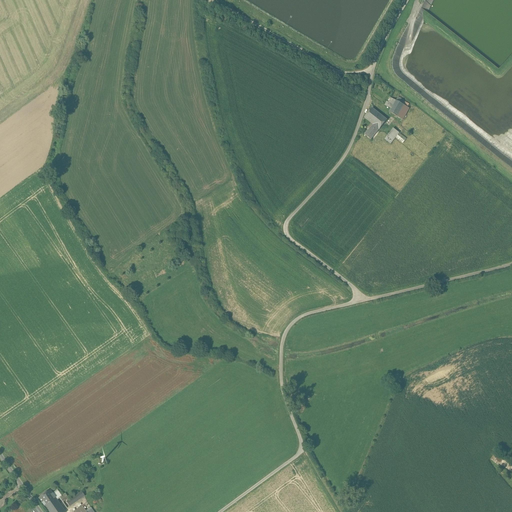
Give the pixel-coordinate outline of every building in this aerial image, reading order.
[(391,98),(387,106),(392,109),(396,101),(391,98)] [(402,104),(396,101),(392,109),(390,113),(403,120),(409,108),(402,104)] [(372,108),(365,118),(371,123),(373,124),(381,115),(372,108)] [(381,115),(373,124),(373,125),(370,128),(365,135),(371,140),(379,130),(387,120),(381,115)] [(396,138),(399,133),(393,128),(388,134),(389,134),(394,139),(395,139),(396,138)] [(399,133),(396,138),(403,144),(406,139),(399,133)] [(394,139),(389,134),(385,139),(391,144),(394,139)] [(58,491),(57,491),(53,494),(50,490),(38,498),(44,506),(55,498),(57,500),(60,498),(61,497),(58,493),(59,492),(58,491)] [(70,500),(67,502),(70,507),(84,496),(81,492),(70,500)] [(65,493),(62,496),(61,497),(60,498),(67,508),(70,507),(67,502),(70,500),(65,493)] [(65,511),(57,500),(55,498),(44,506),(47,511),(65,511)]
